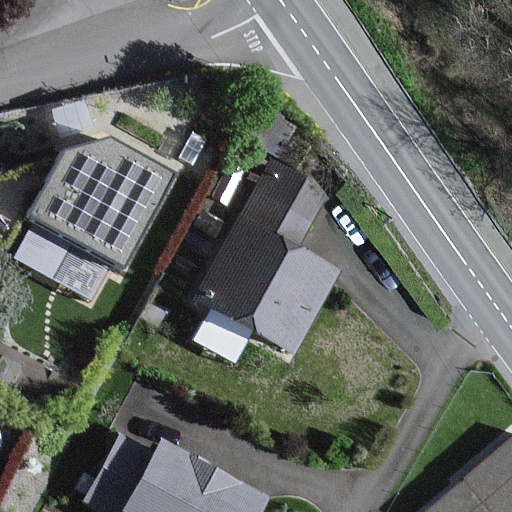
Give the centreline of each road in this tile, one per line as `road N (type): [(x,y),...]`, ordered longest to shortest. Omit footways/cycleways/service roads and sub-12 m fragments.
road 1 (tertiary): [(282,0),(496,301)]
road 2 (residential): [(275,0),(160,51),(0,87)]
road 3 (residential): [(364,511),(442,371),(496,301)]
